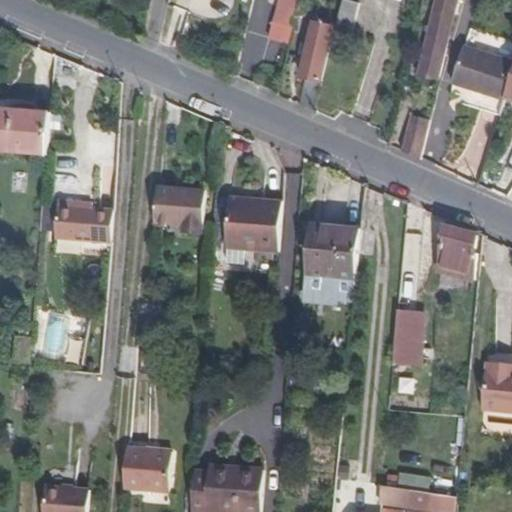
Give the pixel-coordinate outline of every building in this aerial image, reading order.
[(459,0),(436,0),(419,76),(438,80),(453,17),(455,18),(459,0)] [(361,5),(344,1),(337,30),(353,35),(361,5)] [(298,12),(276,7),(269,38),(278,40),(290,44),(298,12)] [(336,27),(315,22),(301,78),(307,80),(301,106),(317,112),(324,84),(322,84),(336,27)] [(290,44),(278,40),(274,52),(287,55),(290,45),(290,44)] [(506,98),(511,78),(511,61),(465,47),(456,75),(470,79),(468,86),(506,98)] [(51,113),(3,109),(0,146),(0,151),(47,156),(51,113)] [(431,123),(411,118),(403,151),(402,152),(422,160),(431,123)] [(208,191),(159,187),(156,224),(183,226),(205,228),(208,191)] [(282,201),(232,198),(228,249),(279,252),(282,201)] [(94,202),(59,200),(59,206),(93,209),(94,202)] [(93,209),(59,206),(56,238),(113,243),(115,211),(93,209)] [(362,229),(319,225),(317,242),(311,242),(305,297),(354,302),(362,229)] [(205,228),(183,226),(182,234),(204,236),(205,228)] [(479,234),(445,230),(440,274),(476,280),(480,255),(476,254),(479,234)] [(427,314),(397,311),(393,364),(422,367),(427,314)] [(511,364),(488,362),(484,410),(511,412),(511,364)] [(175,452),(130,448),(126,489),(171,494),(175,452)] [(235,467),(210,466),(210,474),(235,476),(235,467)] [(262,511),(266,470),(235,467),(235,476),(210,474),(196,473),(193,511),(204,511),(262,511)] [(400,483),(429,485),(429,475),(401,474),(400,483)] [(456,511),(458,498),(383,486),(381,502),(445,511),(456,511)] [(90,511),(92,490),(47,487),(44,511),(90,511)]
